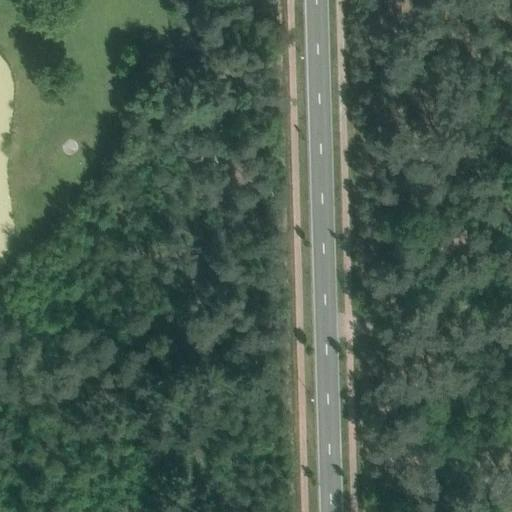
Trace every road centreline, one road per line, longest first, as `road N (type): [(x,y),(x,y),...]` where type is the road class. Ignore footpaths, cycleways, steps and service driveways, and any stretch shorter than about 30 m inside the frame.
road 1 (primary): [(331,511),(317,0)]
road 2 (track): [(349,331),(511,204)]
